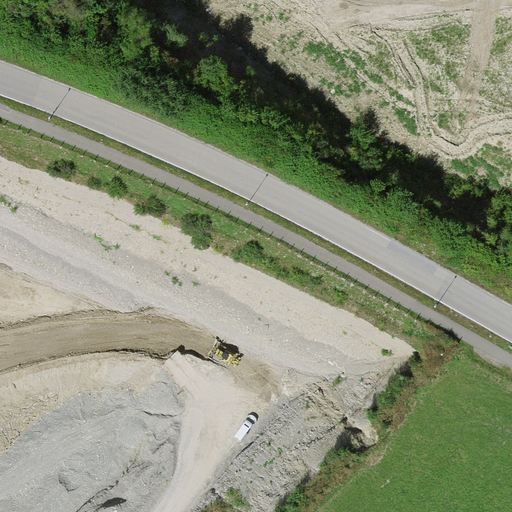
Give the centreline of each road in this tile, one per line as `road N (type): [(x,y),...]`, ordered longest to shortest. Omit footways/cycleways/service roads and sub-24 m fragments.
road 1 (unclassified): [(0,79),(260,185),(511,326)]
road 2 (unknown): [(342,0),(349,20),(386,50),(425,63),(487,67),(511,57)]
